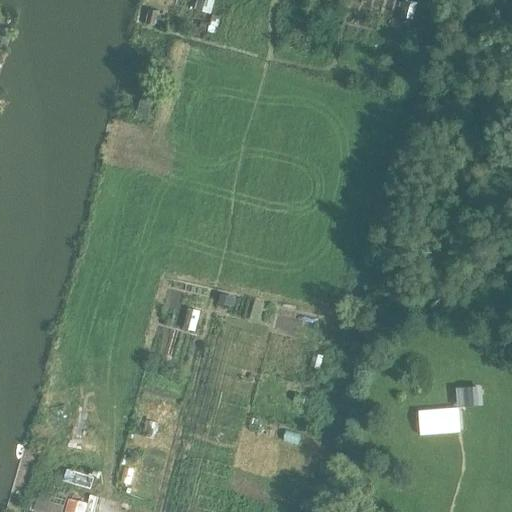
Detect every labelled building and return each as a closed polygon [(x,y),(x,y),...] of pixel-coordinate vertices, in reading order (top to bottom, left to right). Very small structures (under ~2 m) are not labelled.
[(149,10),(146,25),(155,27),(158,12),(149,10)] [(202,23),(200,30),(205,32),(208,24),(202,23)] [(141,99),(137,115),(149,118),(153,102),(141,99)] [(221,295),(219,304),(234,308),(237,299),(221,295)] [(459,408),(419,412),(421,436),(461,432),(459,408)] [(86,511),(90,501),(70,495),(65,511),(86,511)] [(37,500),(33,511),(62,511),(64,507),(37,500)]
